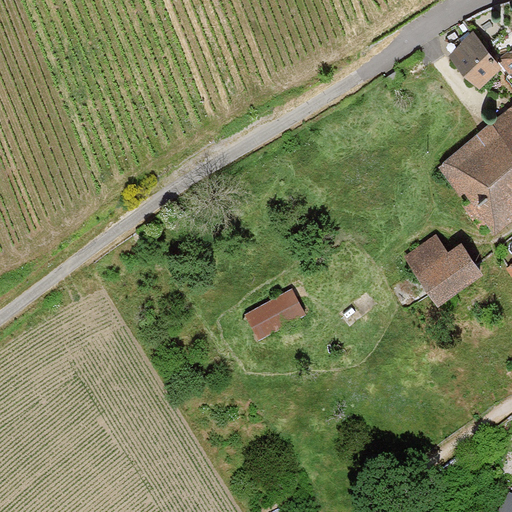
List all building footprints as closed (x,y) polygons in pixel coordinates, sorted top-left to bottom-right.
[(478,86),(502,64),(472,34),(449,56),(478,86)] [(511,53),(503,61),(511,72),(511,53)] [(511,160),(511,105),(485,127),(511,160)] [(495,229),(511,214),(511,160),(485,127),(441,162),(495,229)] [(436,301),(480,270),(460,242),(446,251),(434,234),(403,256),(436,301)] [(258,337),(303,313),(291,289),(245,313),(258,337)] [(511,511),(511,496),(509,495),(499,511),(511,511)]
